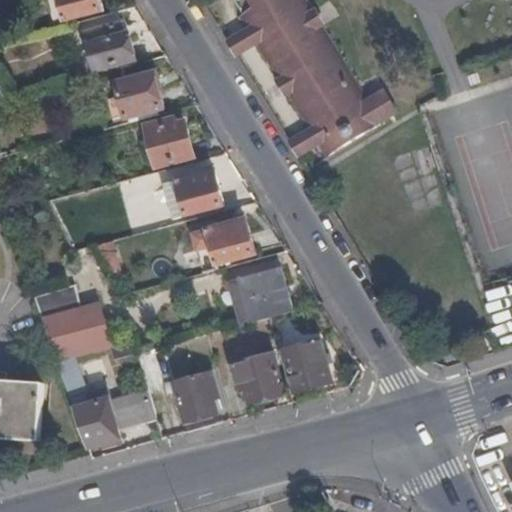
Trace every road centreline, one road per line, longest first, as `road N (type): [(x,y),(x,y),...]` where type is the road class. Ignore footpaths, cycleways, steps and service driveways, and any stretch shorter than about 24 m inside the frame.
road 1 (tertiary): [(410,421),(397,380),(157,0)]
road 2 (primary): [(244,465),(58,511)]
road 3 (tertiary): [(447,511),(380,458),(332,444)]
